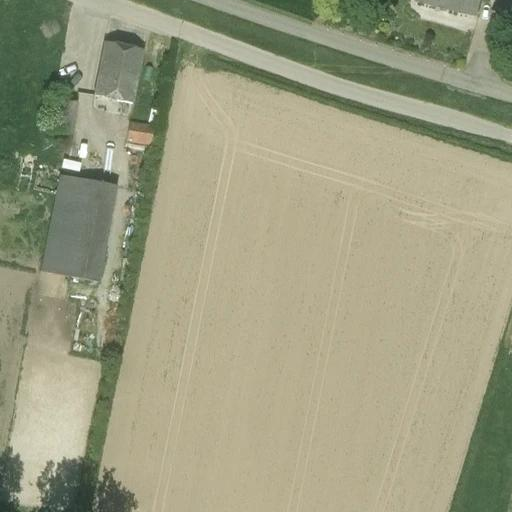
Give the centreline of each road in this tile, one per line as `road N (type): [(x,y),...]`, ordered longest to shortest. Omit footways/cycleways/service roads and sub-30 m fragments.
road 1 (tertiary): [(511,137),(328,85),(90,0)]
road 2 (unclassified): [(511,96),(211,0)]
